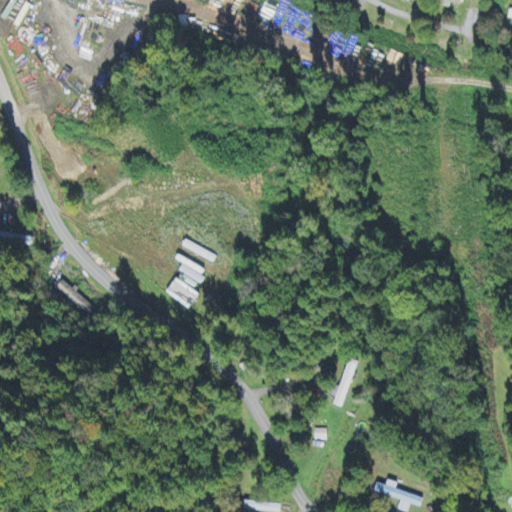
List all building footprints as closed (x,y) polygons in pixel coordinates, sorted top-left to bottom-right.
[(463,8),(465,0),(437,0),(437,1),(463,8)] [(0,238),(33,244),(35,236),(0,229),(0,238)] [(179,276),(168,291),(191,308),(203,293),(179,276)] [(57,284),(90,313),(96,305),(64,277),(57,284)] [(352,356),(335,402),(344,405),(360,359),(352,356)] [(329,442),(329,432),(317,432),(317,443),(329,442)] [(376,489),(422,505),(424,497),(379,482),(376,489)]
